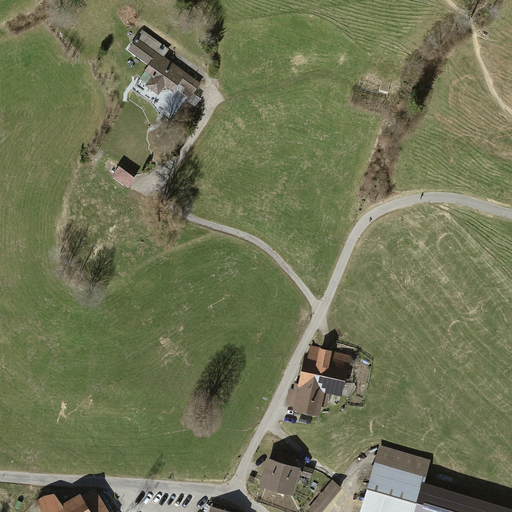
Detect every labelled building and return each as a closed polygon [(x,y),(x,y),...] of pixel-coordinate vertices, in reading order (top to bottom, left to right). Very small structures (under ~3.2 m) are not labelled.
[(170,49),(142,30),(128,50),(149,65),(145,72),(140,79),(147,84),(145,86),(159,96),(166,86),(174,92),(179,84),(186,88),(182,93),(191,99),(201,83),(164,57),(170,49)] [(122,163),(112,177),(128,189),(138,175),(122,163)] [(319,347),(310,345),(308,352),(305,352),(298,383),(294,382),(292,389),(290,388),(286,404),(293,406),(292,407),(320,414),(321,405),(326,407),(330,392),(341,394),(349,359),(347,359),(348,354),(332,350),(332,349),(319,346),(319,347)] [(428,462),(379,447),(359,511),(511,511),(511,510),(421,484),(428,462)] [(300,466),(267,456),(259,483),(292,493),(300,466)] [(304,465),(302,474),(311,477),(313,468),(304,465)] [(332,479),(306,510),(308,511),(320,511),(342,486),(332,479)] [(45,496),(38,500),(44,511),(108,511),(95,489),(82,497),(80,493),(62,504),(54,494),(45,496)]
